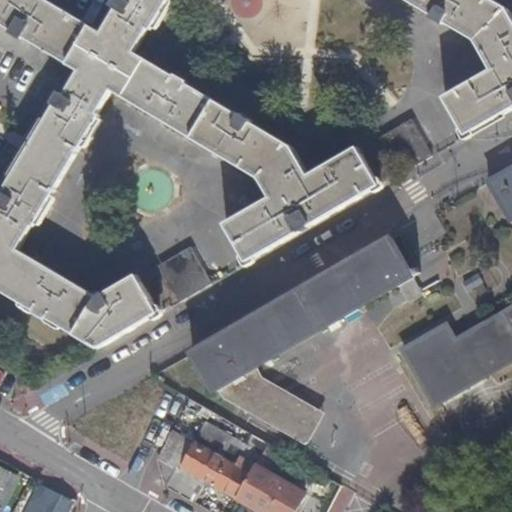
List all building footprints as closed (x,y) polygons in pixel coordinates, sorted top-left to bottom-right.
[(0,292),(102,355),(161,321),(140,283),(100,303),(22,256),(33,234),(38,233),(104,121),(102,118),(114,98),(262,185),(273,205),(229,230),(250,268),(379,193),(356,154),(309,182),(292,154),(135,61),(148,40),(153,38),(175,0),(395,0),(475,48),(492,76),(445,103),(467,142),(511,116),(511,24),(505,13),(483,0),(126,0),(104,39),(38,0),(0,0),(0,28),(81,76),(0,211),(0,292)] [(386,134),(404,169),(431,156),(413,120),(386,134)] [(511,169),(486,185),(511,228),(511,169)] [(391,241),(193,360),(214,396),(218,399),(222,398),(225,406),(307,454),(323,427),(263,392),(258,386),(254,378),(422,279),(418,272),(412,277),(391,241)] [(190,247),(156,266),(175,300),(209,282),(190,247)] [(511,363),(511,307),(448,345),(441,333),(400,357),(432,411),(511,363)] [(153,470),(158,489),(190,508),(202,487),(234,505),(235,504),(252,471),(264,448),(251,441),(235,472),(235,473),(216,462),(229,441),(205,428),(193,450),(171,437),(153,470)] [(252,471),(235,504),(249,511),(297,511),(304,499),(252,471)] [(0,495),(11,477),(0,472),(0,495)] [(29,511),(23,509),(21,511),(59,511),(62,506),(43,496),(34,511),(29,511)]
